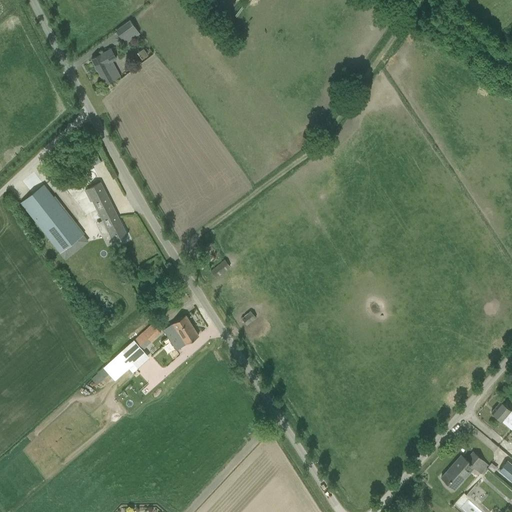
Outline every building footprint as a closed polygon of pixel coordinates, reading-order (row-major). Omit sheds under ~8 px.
[(129,23),(118,31),(122,38),(134,29),(129,23)] [(100,54),(91,59),(105,84),(120,76),(112,61),(116,59),(111,49),(100,54)] [(100,182),(87,189),(86,189),(113,243),(128,236),(100,182)] [(43,184),(20,202),(60,253),(83,236),(43,184)] [(241,317),(247,324),(256,317),(250,310),(241,317)] [(198,336),(185,315),(170,325),(176,335),(178,333),(185,344),(198,336)] [(153,324),(134,340),(142,349),(161,333),(153,324)] [(97,385),(103,379),(107,382),(112,377),(104,368),(98,373),(91,379),(97,385)] [(511,411),(500,401),(491,412),(511,429),(511,411)] [(480,475),(488,466),(473,452),(466,460),(461,455),(441,477),(455,490),(474,469),(480,475)] [(498,471),(511,481),(511,464),(507,460),(498,471)]
